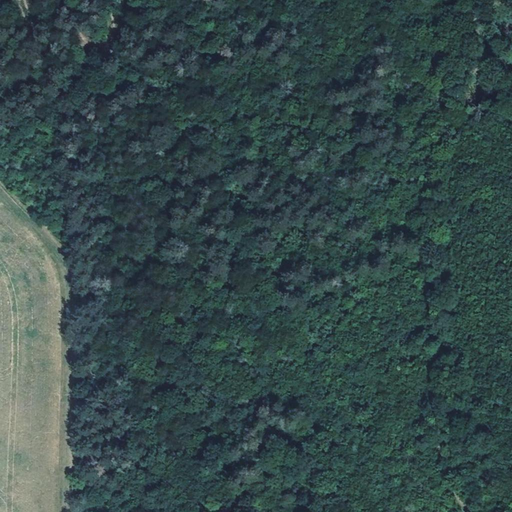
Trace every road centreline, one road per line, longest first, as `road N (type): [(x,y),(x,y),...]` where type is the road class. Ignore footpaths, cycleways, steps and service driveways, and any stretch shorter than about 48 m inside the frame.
road 1 (track): [(511,476),(485,424),(480,326),(452,174),(479,0)]
road 2 (track): [(0,188),(113,289)]
